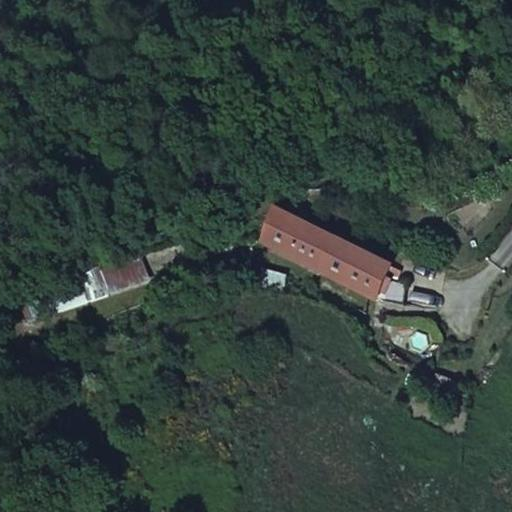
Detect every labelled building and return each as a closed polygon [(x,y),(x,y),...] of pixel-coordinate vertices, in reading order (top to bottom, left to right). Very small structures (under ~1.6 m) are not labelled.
[(379,299),(387,281),(395,266),(282,211),(265,243),(378,300),(379,299)] [(83,283),(49,295),(54,311),(90,299),(89,295),(109,289),(110,292),(149,278),(143,260),(82,280),(83,283)] [(290,274),(264,269),(261,287),(287,293),(290,274)] [(407,286),(387,281),(379,299),(405,304),(407,286)] [(438,375),(436,380),(431,392),(429,394),(455,405),(463,384),(438,375)] [(431,392),(436,380),(425,376),(420,389),(431,392)]
